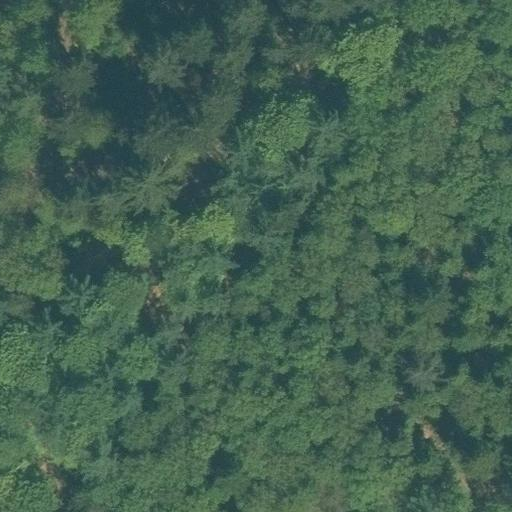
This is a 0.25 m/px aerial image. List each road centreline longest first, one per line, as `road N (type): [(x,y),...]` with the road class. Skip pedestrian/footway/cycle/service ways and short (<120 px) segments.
road 1 (track): [(4,334),(290,69),(391,0)]
road 2 (track): [(73,0),(4,334)]
road 3 (track): [(330,511),(446,485),(511,488)]
